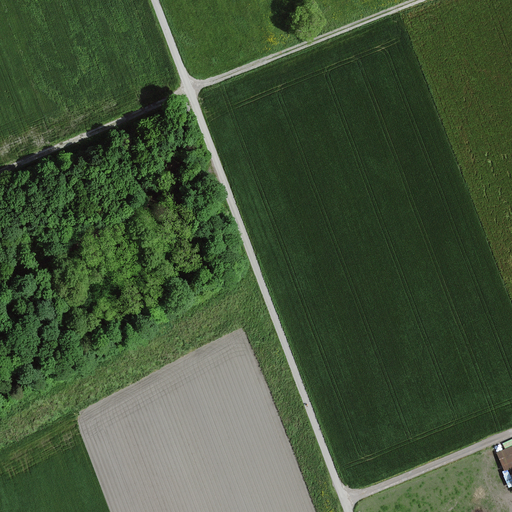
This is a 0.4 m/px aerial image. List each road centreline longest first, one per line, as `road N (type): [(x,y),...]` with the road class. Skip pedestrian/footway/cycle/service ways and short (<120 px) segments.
road 1 (unclassified): [(155,0),(349,511)]
road 2 (track): [(0,170),(412,0)]
road 3 (track): [(345,501),(511,434)]
